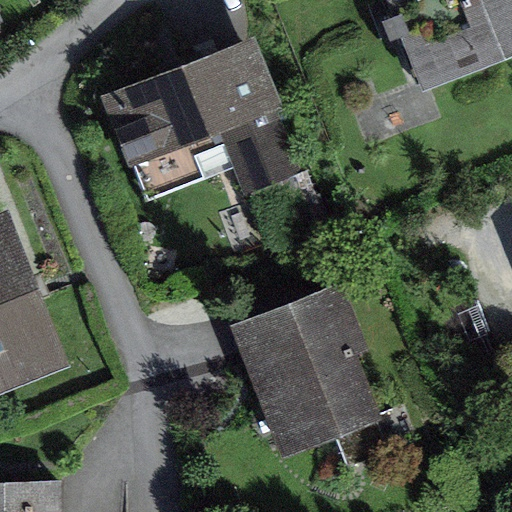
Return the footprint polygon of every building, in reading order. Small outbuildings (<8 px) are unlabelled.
[(511,0),(385,0),(392,18),(383,21),(392,43),(401,39),(423,94),(511,59),(511,0)] [(257,33),(102,97),(146,205),(234,168),(246,195),(312,168),(257,33)] [(9,210),(0,213),(0,397),(72,369),(9,210)] [(343,284),(230,326),(281,459),(384,421),(357,350),(367,347),(343,284)] [(0,482),(0,511),(63,511),(63,481),(0,482)]
